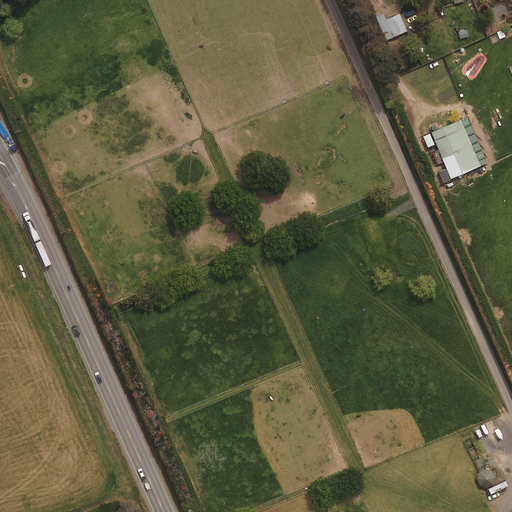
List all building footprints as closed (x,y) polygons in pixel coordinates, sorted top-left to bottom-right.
[(380,0),(372,0),(378,13),(385,10),(380,0)] [(376,17),(386,41),(407,32),(399,15),(386,21),(383,14),(376,17)] [(484,157),(485,156),(468,115),(431,130),(450,176),(486,162),(484,157)] [(429,130),(422,133),(427,145),(434,142),(429,130)] [(479,484),(484,486),(490,485),(493,483),(495,479),(494,472),(490,469),(487,468),(481,469),(477,472),(476,475),(477,482),(479,484)]
